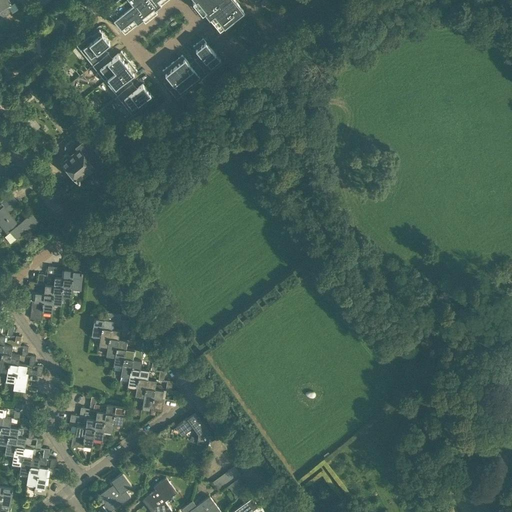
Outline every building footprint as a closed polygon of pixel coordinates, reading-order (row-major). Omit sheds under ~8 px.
[(8,0),(0,0),(0,14),(2,16),(4,16),(6,16),(8,14),(9,13),(10,11),(9,9),(9,7),(8,6),(12,4),(8,0)] [(114,0),(105,8),(120,28),(121,27),(133,18),(136,21),(137,22),(143,17),(142,15),(153,7),(154,8),(155,8),(161,3),(160,2),(158,0),(114,0)] [(235,0),(198,0),(205,8),(204,10),(209,16),(210,16),(214,13),(215,14),(223,25),(224,25),(243,10),(235,0)] [(94,38),(80,49),(92,65),(102,57),(97,52),(104,47),(109,42),(99,29),(92,35),(91,35),(94,38)] [(203,38),(193,46),(200,54),(205,60),(199,65),(207,75),(213,70),(210,67),(211,67),(220,60),(203,38)] [(102,57),(92,65),(97,70),(100,68),(107,77),(107,78),(129,61),(121,51),(112,58),(106,63),(102,57)] [(182,54),(172,62),(189,84),(198,77),(201,80),(201,79),(207,75),(199,65),(194,69),(189,63),(182,54)] [(107,77),(104,80),(116,95),(117,95),(126,88),(122,82),(128,77),(137,70),(129,61),(107,78),(107,77)] [(172,62),(162,70),(169,79),(174,85),(169,89),(176,99),(182,94),(180,91),(189,84),(172,62)] [(126,88),(117,95),(129,111),(143,100),(145,103),(153,97),(142,84),(137,88),(130,93),(126,88)] [(19,118),(30,133),(40,126),(29,111),(19,118)] [(95,167),(102,162),(107,158),(100,150),(99,152),(93,145),(95,144),(88,136),(77,145),(73,141),(71,141),(65,145),(65,148),(70,154),(62,161),(77,179),(87,170),(92,176),(98,171),(95,167)] [(52,147),(44,154),(49,160),(57,154),(52,147)] [(105,165),(102,162),(95,167),(98,171),(92,176),(99,184),(114,172),(107,163),(105,165)] [(0,223),(8,234),(5,236),(10,243),(16,238),(37,221),(31,214),(18,224),(8,212),(19,203),(12,195),(1,204),(0,204),(0,223)] [(88,264),(65,262),(64,268),(82,270),(82,271),(87,271),(88,264)] [(73,278),(72,288),(80,289),(82,271),(82,270),(64,268),(63,277),(73,278)] [(63,286),(62,295),(71,296),(72,288),(73,278),(63,277),(54,276),(54,280),(50,280),(49,284),(63,286)] [(61,304),(62,295),(63,286),(49,284),(45,284),(44,292),(53,293),(52,303),(61,304)] [(51,312),(52,303),(53,293),(44,292),(35,291),(35,295),(34,295),(33,296),(33,298),(30,297),(30,300),(32,300),(31,306),(43,307),(42,311),(43,311),(51,312)] [(91,335),(100,336),(101,326),(111,328),(113,320),(120,321),(121,314),(108,312),(107,318),(94,316),(91,335)] [(120,329),(111,328),(101,326),(100,336),(98,345),(107,346),(109,336),(118,338),(120,329)] [(416,338),(422,344),(428,338),(421,331),(416,338)] [(116,346),(126,348),(127,339),(118,338),(109,336),(107,346),(106,355),(114,356),(116,346)] [(12,344),(3,343),(0,342),(0,358),(1,352),(11,353),(12,344)] [(136,350),(126,348),(116,346),(114,356),(113,365),(122,366),(123,356),(141,360),(143,360),(144,355),(141,355),(142,351),(136,350)] [(0,370),(7,371),(8,361),(18,363),(19,354),(11,353),(1,352),(0,358),(0,370)] [(131,366),(140,368),(141,360),(123,356),(122,366),(120,375),(129,376),(131,366)] [(27,364),(18,363),(8,361),(7,371),(5,380),(15,381),(15,377),(27,379),(28,373),(25,373),(27,364)] [(149,369),(140,368),(131,366),(129,376),(128,384),(136,386),(138,376),(148,378),(149,369)] [(138,376),(136,386),(135,394),(144,396),(145,386),(155,388),(156,379),(148,378),(138,376)] [(27,379),(15,377),(15,381),(14,383),(26,385),(27,379)] [(25,391),(26,385),(14,383),(13,390),(25,391)] [(144,396),(142,405),(151,406),(152,403),(153,397),(164,399),(166,390),(165,390),(166,390),(155,388),(145,386),(144,396)] [(115,413),(113,423),(122,424),(125,406),(102,402),(102,405),(94,403),(94,407),(90,407),(89,410),(96,411),(115,413)] [(105,421),(103,430),(112,431),(113,423),(115,413),(96,411),(96,415),(89,414),(89,411),(86,411),(85,416),(84,418),(105,421)] [(195,412),(192,414),(175,426),(181,434),(191,427),(194,427),(198,433),(198,435),(210,437),(210,433),(197,414),(195,412)] [(11,417),(3,415),(0,414),(0,426),(0,424),(10,426),(11,417)] [(75,422),(74,425),(76,425),(95,428),(94,437),(102,439),(103,430),(105,421),(84,418),(84,423),(75,422)] [(0,424),(0,426),(0,442),(6,444),(8,434),(17,436),(19,427),(10,426),(0,424)] [(84,441),(83,444),(92,446),(94,437),(95,428),(76,425),(75,433),(73,433),(72,439),(84,441)] [(28,437),(17,436),(8,434),(6,444),(5,452),(13,454),(15,444),(33,447),(35,448),(36,445),(31,444),(32,438),(28,438),(28,437)] [(84,441),(72,439),(71,445),(83,447),(83,444),(84,441)] [(36,448),(35,448),(33,447),(15,444),(13,454),(12,462),(20,464),(21,464),(22,454),(32,456),(35,456),(36,448)] [(35,456),(32,456),(22,454),(21,464),(20,464),(19,472),(28,474),(30,464),(39,466),(40,457),(35,456)] [(36,484),(35,486),(47,488),(49,476),(46,476),(48,467),(39,466),(30,464),(28,474),(26,482),(36,484)] [(236,480),(238,478),(241,476),(234,466),(229,470),(236,480)] [(236,480),(229,470),(223,474),(231,483),(236,480)] [(114,483),(98,495),(102,499),(101,500),(102,502),(103,501),(110,511),(130,496),(126,489),(132,485),(122,472),(111,480),(114,483)] [(223,474),(218,478),(225,487),(228,485),(231,483),(223,474)] [(177,492),(168,479),(166,476),(153,486),(155,489),(143,498),(153,511),(169,511),(172,510),(165,501),(177,492)] [(218,478),(213,482),(220,491),(225,487),(218,478)] [(231,483),(228,485),(232,490),(242,483),(238,478),(236,480),(231,483)] [(245,488),(242,483),(232,490),(237,498),(245,488)] [(0,494),(3,495),(1,504),(10,505),(13,487),(0,485),(0,494)] [(185,511),(187,511),(189,511),(190,511),(221,511),(209,495),(196,505),(192,500),(182,507),(185,511)] [(265,511),(259,504),(258,505),(257,504),(251,496),(250,497),(232,511),(265,511)]
